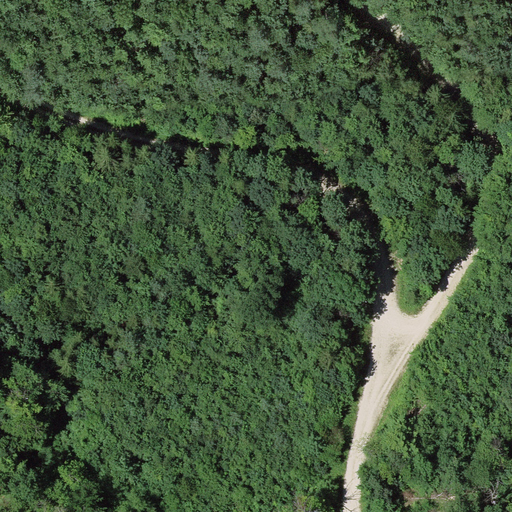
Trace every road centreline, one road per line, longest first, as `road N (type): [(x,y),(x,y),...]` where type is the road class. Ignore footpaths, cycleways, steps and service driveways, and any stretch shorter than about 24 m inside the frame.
road 1 (track): [(0,88),(91,129),(282,164),(352,202),(386,275),(386,343),(348,460),(346,511)]
road 2 (track): [(386,343),(434,307),(473,245),(488,134),(471,101),(357,0)]
